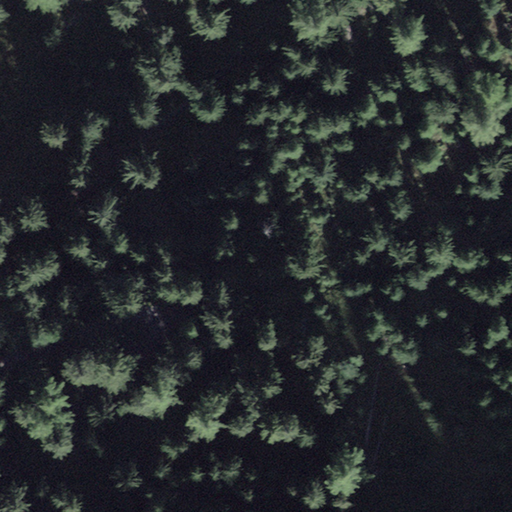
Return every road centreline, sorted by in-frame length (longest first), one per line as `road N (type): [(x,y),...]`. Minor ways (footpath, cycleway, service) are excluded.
road 1 (track): [(274,0),(0,253)]
road 2 (track): [(0,312),(152,301),(0,438)]
